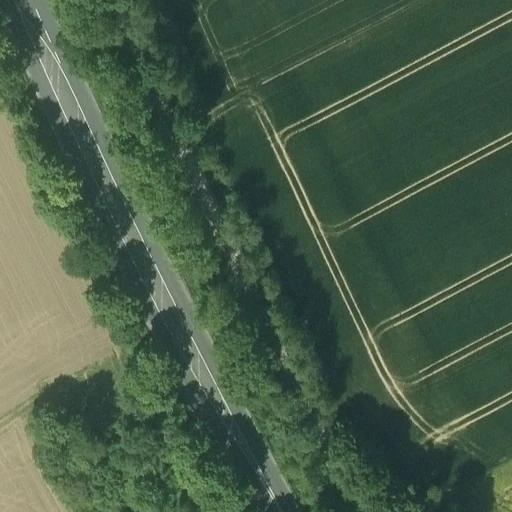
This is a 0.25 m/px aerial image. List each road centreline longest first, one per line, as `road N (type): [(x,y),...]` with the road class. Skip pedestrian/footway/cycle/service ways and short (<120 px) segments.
road 1 (primary): [(265,511),(122,244),(20,0)]
road 2 (track): [(369,511),(128,0)]
road 3 (track): [(0,427),(121,350),(133,350),(183,444)]
